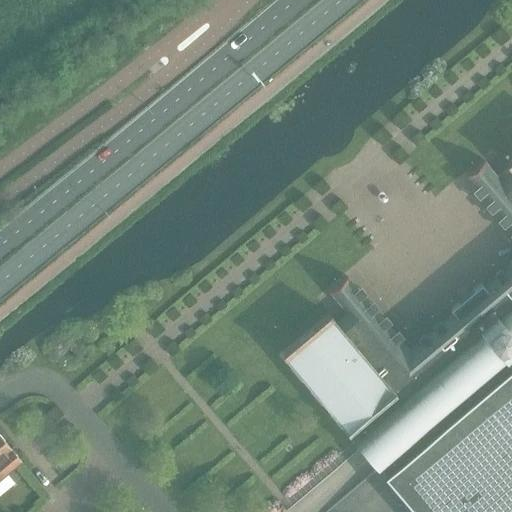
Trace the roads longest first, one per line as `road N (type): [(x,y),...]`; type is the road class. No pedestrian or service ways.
road 1 (primary): [(0,283),(342,0)]
road 2 (primary): [(292,0),(0,246)]
road 3 (unknown): [(368,165),(477,276)]
